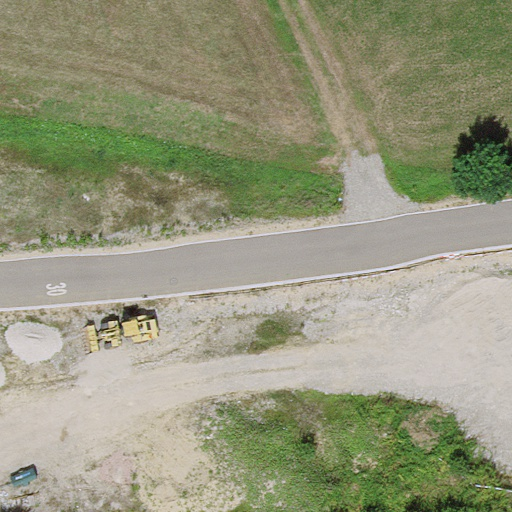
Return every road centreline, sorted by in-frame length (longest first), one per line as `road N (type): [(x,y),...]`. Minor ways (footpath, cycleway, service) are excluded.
road 1 (unclassified): [(511,224),(188,269),(0,284)]
road 2 (track): [(394,244),(285,0)]
